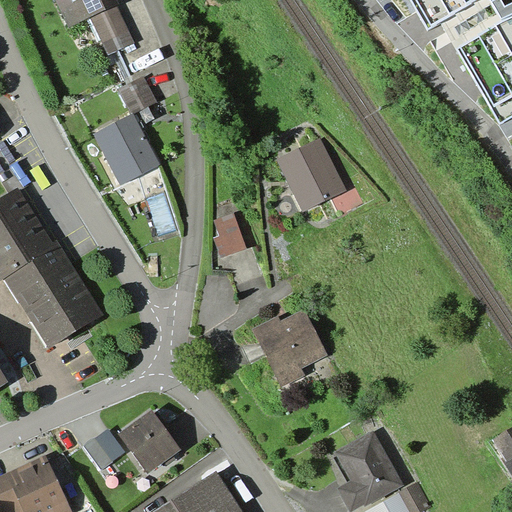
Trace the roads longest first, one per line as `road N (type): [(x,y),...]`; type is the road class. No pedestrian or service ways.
road 1 (residential): [(173,327),(195,228),(194,138),(144,0)]
road 2 (residential): [(0,41),(51,149),(127,275),(173,327)]
road 3 (residential): [(366,0),(511,160)]
road 4 (residential): [(158,360),(191,392),(274,511)]
road 5 (residential): [(0,445),(126,390),(158,360)]
